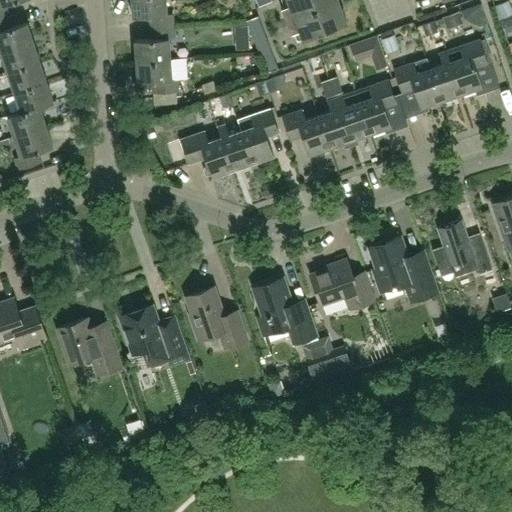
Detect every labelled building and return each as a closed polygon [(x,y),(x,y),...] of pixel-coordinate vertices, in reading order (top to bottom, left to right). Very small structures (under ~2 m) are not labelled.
[(0,0),(0,3),(0,4),(0,17),(9,15),(5,3),(15,0),(0,0)] [(167,13),(165,0),(132,0),(133,16),(147,15),(148,27),(174,25),(173,13),(167,13)] [(286,0),(288,4),(279,8),(284,20),(336,0),(286,0)] [(337,0),(336,0),(284,20),(289,33),(298,30),(301,39),(346,22),(337,0)] [(511,8),(509,0),(508,0),(494,5),(499,19),(511,14),(511,8)] [(459,11),(442,17),(447,29),(463,24),(459,11)] [(9,15),(0,17),(0,49),(1,52),(34,41),(27,21),(12,26),(9,15)] [(278,67),(258,16),(245,21),(266,72),(278,67)] [(511,16),(500,21),(505,33),(511,30),(511,16)] [(438,32),(434,21),(422,25),(426,36),(438,32)] [(174,25),(148,27),(149,38),(135,40),(137,61),(171,58),(169,37),(175,37),(174,25)] [(236,49),(249,48),(248,35),(235,36),(236,49)] [(377,35),(349,44),(355,60),(371,54),(376,69),(387,65),(377,35)] [(380,40),(385,54),(399,50),(393,35),(380,40)] [(458,45),(445,49),(448,59),(460,94),(482,86),(475,66),(486,62),(478,38),(458,45)] [(40,61),(34,41),(1,52),(7,72),(40,61)] [(441,62),(428,66),(440,101),(460,94),(448,59),(445,49),(437,52),(441,62)] [(425,56),(413,61),(392,68),(401,92),(412,88),(419,108),(440,101),(428,66),(425,56)] [(171,58),(137,61),(138,82),(152,81),(153,92),(179,90),(178,79),(172,79),(171,58)] [(47,81),(40,61),(7,72),(14,92),(47,81)] [(336,76),(328,79),(333,94),(341,91),(336,76)] [(265,80),(269,93),(279,90),(274,77),(265,80)] [(388,78),(355,90),(370,133),(391,126),(384,106),(396,102),(388,78)] [(333,94),(328,79),(320,82),(325,96),(333,94)] [(269,93),(265,80),(254,84),(258,96),(269,93)] [(47,81),(14,92),(20,111),(21,111),(40,105),(54,101),(47,81)] [(355,90),(334,97),(350,141),(370,133),(355,90)] [(219,97),(223,108),(232,104),(228,94),(219,97)] [(350,141),(334,97),(326,100),(330,110),(317,114),(329,148),(350,141)] [(21,111),(20,111),(7,115),(14,135),(47,125),(40,105),(21,111)] [(241,128),(253,163),(273,156),(266,136),(278,132),(270,108),(249,115),(253,124),(241,128)] [(329,148),(317,114),(305,118),(302,108),(281,116),(289,139),(302,135),(309,155),(329,148)] [(253,163),(241,128),(227,133),(224,124),(217,126),(220,135),(232,170),(253,163)] [(53,145),(47,125),(14,135),(21,155),(15,157),(19,168),(42,160),(39,150),(53,145)] [(149,139),(156,137),(152,126),(145,129),(149,139)] [(232,170),(220,135),(207,140),(204,131),(180,139),(188,163),(204,157),(211,177),(232,170)] [(51,197),(67,193),(63,177),(47,181),(51,197)] [(511,195),(492,203),(507,248),(511,246),(511,195)] [(439,226),(445,244),(432,248),(441,275),(454,270),(451,263),(474,256),(479,272),(493,267),(482,238),(471,242),(462,218),(439,226)] [(374,269),(381,289),(406,281),(413,299),(438,290),(427,259),(412,264),(401,234),(370,245),(378,267),(374,269)] [(327,268),(311,274),(322,303),(346,294),(351,307),(375,299),(365,270),(355,274),(348,257),(326,265),(327,268)] [(253,287),(263,314),(258,316),(265,334),(288,325),(294,342),(318,334),(307,304),(295,308),(284,277),(253,287)] [(191,312),(199,338),(221,330),(226,346),(248,338),(238,310),(225,314),(216,286),(187,296),(193,311),(191,312)] [(0,341),(18,335),(22,348),(48,340),(37,307),(20,313),(15,298),(0,302),(0,341)] [(175,316),(159,321),(153,304),(121,315),(134,352),(148,347),(154,363),(170,358),(172,363),(189,357),(175,316)] [(59,327),(71,364),(92,357),(98,375),(123,366),(112,337),(97,342),(89,317),(59,327)] [(441,337),(451,334),(448,318),(437,321),(441,337)] [(330,362),(326,352),(324,352),(320,339),(302,345),(314,381),(334,375),(330,362)] [(334,375),(352,369),(344,346),(326,352),(330,362),(334,375)] [(127,447),(147,440),(140,419),(126,424),(129,434),(123,436),(127,447)] [(89,420),(78,424),(85,447),(90,460),(101,456),(89,420)] [(10,439),(26,437),(24,421),(8,423),(10,439)] [(76,450),(85,447),(78,424),(68,427),(76,450)] [(0,444),(0,476),(10,473),(0,444)]
